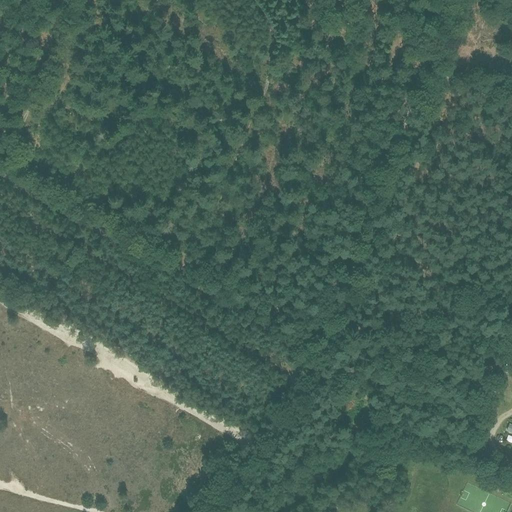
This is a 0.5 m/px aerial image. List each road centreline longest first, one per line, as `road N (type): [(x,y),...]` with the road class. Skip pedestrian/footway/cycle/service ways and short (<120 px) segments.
road 1 (track): [(305,347),(415,65),(511,104)]
road 2 (track): [(305,347),(193,278),(125,254),(0,179)]
road 3 (track): [(0,166),(67,0)]
